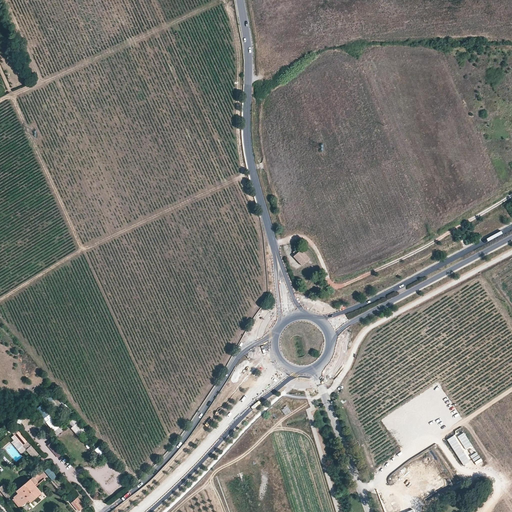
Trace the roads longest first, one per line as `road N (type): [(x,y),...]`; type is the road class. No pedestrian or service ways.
road 1 (track): [(272,239),(300,236),(340,287),(511,195)]
road 2 (secondary): [(239,0),(248,140),(275,249)]
road 3 (unclassified): [(275,335),(242,351),(170,455),(106,511)]
road 4 (primary): [(511,226),(382,295),(316,319)]
road 5 (primary): [(274,349),(254,392),(134,511)]
road 6 (primary): [(330,346),(347,324),(511,237)]
road 7 (primary): [(147,511),(244,414),(299,372)]
road 8 (track): [(323,393),(277,423),(307,436),(332,511)]
